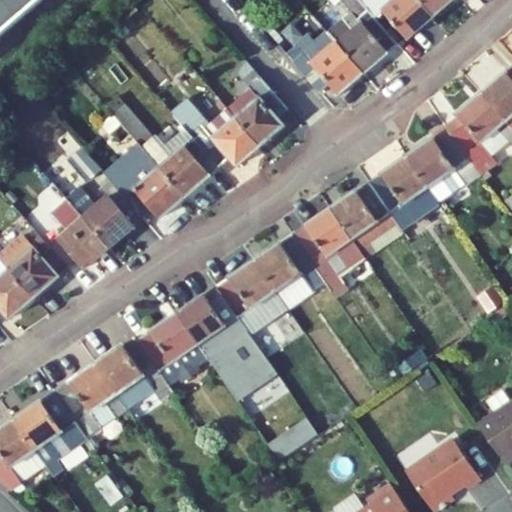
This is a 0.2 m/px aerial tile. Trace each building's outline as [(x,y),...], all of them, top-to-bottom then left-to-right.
[(0,0),(0,35),(40,0),(0,0)] [(376,18),(360,0),(343,0),(352,11),(328,32),(337,42),(365,74),(390,53),(399,45),(376,18)] [(360,0),(376,18),(383,11),(408,39),(434,17),(419,0),(360,0)] [(122,23),(137,11),(130,1),(114,14),(122,23)] [(313,62),(337,42),(328,32),(304,52),(313,62)] [(287,53),(320,92),(330,84),(339,96),(365,74),(337,42),(313,62),(304,52),(297,44),(287,53)] [(251,89),(228,109),(261,146),(284,125),(279,119),(289,109),(247,61),(239,74),(251,89)] [(511,66),(483,91),(511,125),(511,66)] [(462,118),(449,127),(484,173),(490,168),(497,163),(492,156),(481,142),(497,128),(509,142),(511,146),(511,125),(483,91),(459,112),(462,118)] [(151,157),(185,197),(219,167),(194,138),(170,159),(161,148),(155,140),(156,139),(119,96),(106,107),(114,115),(121,124),(151,157)] [(191,134),(208,121),(189,97),(172,109),(191,134)] [(111,134),(121,124),(114,115),(103,125),(111,134)] [(449,127),(407,156),(439,202),(465,183),(466,185),(484,173),(449,127)] [(185,128),(161,148),(170,159),(194,138),(185,128)] [(481,142),(492,156),(509,142),(497,128),(481,142)] [(102,168),(84,148),(67,163),(85,184),(102,168)] [(407,156),(369,182),(403,230),(441,204),(439,202),(407,156)] [(151,157),(117,187),(143,217),(152,210),(160,218),(185,197),(151,157)] [(490,168),(484,173),(488,178),(494,173),(490,168)] [(109,246),(143,217),(117,187),(111,180),(101,189),(108,197),(98,206),(80,187),(68,199),(109,246)] [(369,182),(331,207),(366,258),(405,233),(403,230),(369,182)] [(109,246),(68,199),(54,211),(71,229),(51,247),(69,268),(77,261),(84,268),(109,246)] [(333,292),(346,283),(341,276),(366,258),(331,207),(293,233),(333,292)] [(293,233),(255,259),(277,291),(280,296),(289,309),(315,291),(314,290),(326,282),(333,292),(293,233)] [(69,268),(51,247),(41,236),(33,244),(25,235),(0,256),(0,257),(35,298),(69,268)] [(9,319),(35,298),(0,257),(0,312),(2,311),(9,319)] [(277,291),(255,259),(217,285),(247,330),(251,335),(260,329),(247,312),(277,291)] [(346,283),(333,292),(337,297),(350,289),(346,283)] [(251,335),(247,330),(217,285),(177,313),(209,358),(219,373),(258,345),(251,335)] [(495,289),(480,298),(489,311),(503,302),(495,289)] [(260,329),(278,316),(270,304),(280,296),(277,291),(247,312),(260,329)] [(280,296),(270,304),(278,316),(289,309),(280,296)] [(177,313),(138,340),(169,385),(180,378),(183,382),(200,370),(198,365),(209,358),(177,313)] [(123,344),(96,363),(127,407),(153,388),(162,402),(175,393),(169,385),(138,340),(126,348),(123,344)] [(407,376),(419,367),(413,358),(401,367),(407,376)] [(127,407),(96,363),(56,391),(89,437),(101,428),(129,410),(127,407)] [(423,389),(436,380),(430,372),(417,381),(423,389)] [(15,419),(47,465),(55,476),(64,470),(58,460),(90,438),(89,437),(56,391),(15,419)] [(511,400),(478,423),(506,464),(511,460),(511,400)] [(0,480),(11,492),(23,483),(22,482),(47,465),(15,419),(0,428),(0,480)] [(90,439),(103,431),(101,428),(89,437),(90,438),(90,439)] [(280,437),(283,446),(294,442),(291,433),(280,437)] [(482,480),(454,438),(406,471),(434,511),(435,511),(455,499),(453,496),(466,487),(468,489),(482,480)] [(16,496),(27,489),(23,483),(11,492),(16,496)] [(410,511),(391,485),(368,500),(371,505),(361,511),(410,511)]
